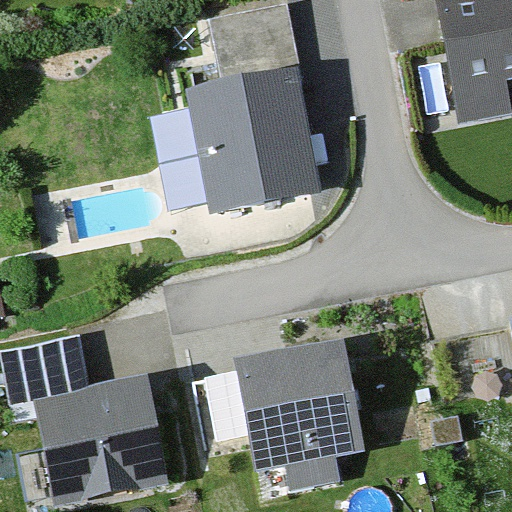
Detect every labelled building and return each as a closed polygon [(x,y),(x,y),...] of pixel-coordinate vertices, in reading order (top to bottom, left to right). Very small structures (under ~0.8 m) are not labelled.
[(467,98),(511,90),(511,0),(453,10),(467,98)] [(230,36),(242,100),(316,88),(331,86),(320,20),(230,36)] [(225,211),(333,194),(316,88),(242,100),(208,106),(225,211)] [(43,264),(0,272),(0,312),(49,303),(43,264)] [(269,478),(377,461),(360,356),(252,373),(269,478)] [(60,511),(95,511),(170,500),(153,394),(45,412),(60,511)]
